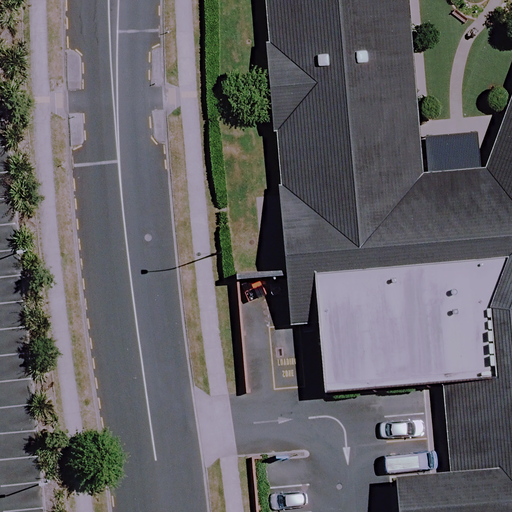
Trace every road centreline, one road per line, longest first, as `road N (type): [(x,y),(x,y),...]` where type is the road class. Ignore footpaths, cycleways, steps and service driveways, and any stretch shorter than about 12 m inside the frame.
road 1 (tertiary): [(113,0),(120,181),(161,511)]
road 2 (unknown): [(160,501),(285,490),(306,502),(307,511)]
